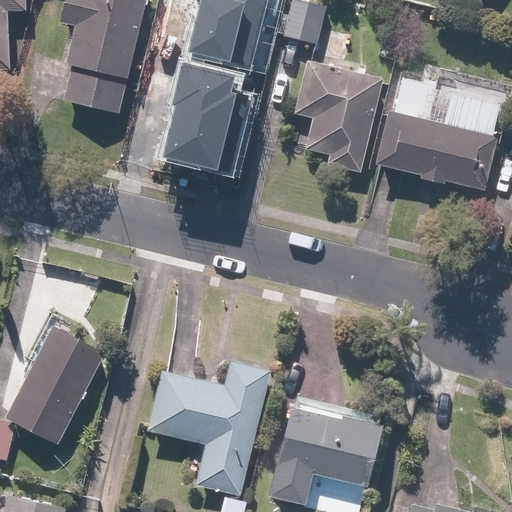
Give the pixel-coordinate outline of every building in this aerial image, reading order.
[(0,0),(0,69),(11,69),(12,9),(27,9),(26,0),(0,0)] [(121,113),(148,0),(66,0),(62,21),(77,25),(68,64),(77,66),(68,100),(121,113)] [(197,0),(185,46),(251,64),(268,0),(197,0)] [(318,45),(328,3),(315,0),(291,0),(283,36),(318,45)] [(364,174),(386,77),(306,59),(294,109),(315,114),(308,145),(333,151),(330,166),(364,174)] [(188,66),(163,159),(223,175),(245,95),(234,92),(237,79),(188,66)] [(499,134),(392,108),(378,164),(485,190),(499,134)] [(109,345),(59,320),(12,414),(62,439),(109,345)] [(244,498),(273,367),(233,358),(228,379),(165,365),(151,430),(192,439),(187,464),(202,467),(198,487),(244,498)] [(13,379),(0,377),(0,408),(7,409),(13,379)] [(360,511),(384,417),(297,395),(272,496),(334,511),(360,511)] [(16,420),(0,417),(0,456),(8,458),(16,420)] [(0,508),(0,511),(62,511),(65,503),(8,489),(3,509),(0,508)] [(498,511),(445,500),(444,503),(419,497),(417,505),(398,501),(395,511),(498,511)]
